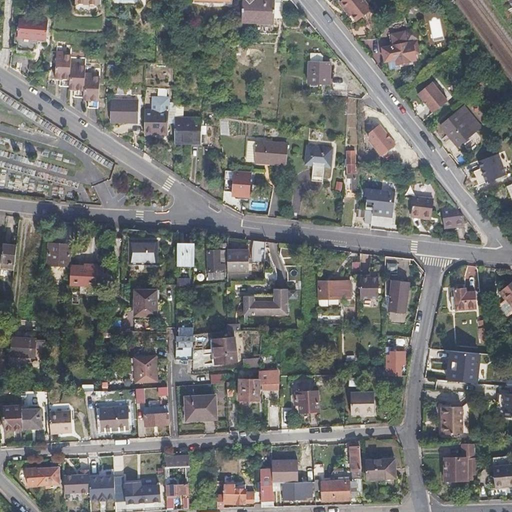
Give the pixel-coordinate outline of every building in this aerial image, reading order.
[(273,25),(275,0),(269,0),(242,0),(241,23),(273,25)] [(372,9),(364,0),(341,0),(351,13),(357,20),(372,9)] [(38,49),(41,18),(20,18),(19,50),(32,50),(33,47),(38,49)] [(48,38),(49,19),(41,18),(38,49),(40,49),(40,38),(48,38)] [(390,67),(398,64),(415,59),(414,53),(418,51),(415,40),(405,43),(402,32),(389,36),(392,46),(381,50),(384,63),(389,61),(390,67)] [(68,87),(70,63),(71,55),(64,55),(64,53),(56,52),(55,79),(60,79),(60,86),(68,87)] [(311,54),(310,63),(309,63),(308,85),(329,86),(330,64),(323,64),(323,59),(320,55),(311,54)] [(28,72),(31,56),(12,55),(12,65),(24,66),(23,72),(28,72)] [(82,98),(84,74),(84,67),(78,67),(78,64),(70,63),(68,87),(68,90),(73,90),(72,97),(82,98)] [(95,108),(98,77),(92,77),(92,74),(84,74),(82,98),(82,100),(86,101),(86,108),(95,108)] [(448,100),(433,81),(418,95),(433,113),(448,100)] [(143,135),(155,136),(165,136),(167,136),(169,99),(156,99),(152,99),(151,112),(144,111),(143,128),(143,135)] [(136,124),(137,102),(130,102),(121,100),(120,123),(136,124)] [(183,121),(184,106),(176,105),(175,120),(174,146),(201,147),(202,126),(202,122),(183,121)] [(482,128),(470,113),(466,108),(442,127),(458,148),(482,128)] [(379,153),(393,141),(377,122),(367,130),(366,137),(379,153)] [(212,147),(213,127),(202,126),(201,147),(212,147)] [(287,145),(259,142),(249,141),(247,161),(257,162),(257,164),(285,165),(287,145)] [(330,167),(332,148),(307,146),(305,165),(330,167)] [(354,171),(355,151),(348,151),(347,157),(345,156),(344,166),(347,167),(347,178),(354,178),(354,182),(357,182),(358,170),(354,171)] [(505,174),(498,153),(482,159),(478,161),(481,168),(482,168),(484,173),(483,174),(486,181),(505,174)] [(225,190),(229,189),(239,190),(240,173),(226,171),(225,190)] [(393,209),(394,190),(367,187),(364,206),(372,207),(372,213),(392,216),(393,209)] [(411,194),(410,208),(410,212),(430,214),(431,207),(431,196),(411,194)] [(365,210),(366,208),(357,207),(357,215),(365,215),(365,210)] [(464,216),(458,208),(442,207),(444,224),(464,223),(464,216)] [(58,243),(49,243),(48,264),(69,264),(69,244),(71,244),(72,223),(61,222),(58,243)] [(261,260),(262,242),(248,240),(248,260),(261,260)] [(155,266),(157,243),(130,241),(128,265),(155,266)] [(14,269),(17,245),(3,244),(1,267),(14,269)] [(191,268),(191,246),(174,246),(174,268),(191,268)] [(221,280),(220,265),(221,264),(221,252),(204,253),(205,280),(221,280)] [(246,274),(245,252),(224,252),(224,274),(246,274)] [(97,277),(98,258),(92,257),(71,256),(70,275),(97,277)] [(398,275),(398,258),(381,256),(381,274),(398,275)] [(356,275),(356,263),(348,263),(348,275),(356,275)] [(375,300),(375,278),(366,277),(366,275),(356,275),(357,300),(375,300)] [(176,286),(190,286),(190,278),(176,278),(176,286)] [(511,311),(511,279),(496,293),(502,300),(496,304),(496,308),(504,318),(511,311)] [(402,314),(405,282),(381,280),(382,295),(387,296),(387,312),(402,314)] [(328,305),(328,298),(338,298),(338,281),(315,281),(315,298),(315,306),(328,305)] [(346,298),(346,281),(338,281),(338,298),(346,298)] [(474,308),(472,292),(463,292),(463,288),(452,288),(453,300),(449,300),(450,310),(474,308)] [(155,316),(155,290),(133,290),(132,315),(155,316)] [(284,316),(284,290),(282,290),(270,290),(270,303),(260,303),(260,317),(284,316)] [(260,317),(260,303),(250,304),(250,299),(239,299),(240,317),(260,317)] [(177,327),(192,327),(192,317),(177,317),(177,327)] [(178,338),(192,338),(192,337),(192,329),(177,329),(177,337),(175,337),(175,343),(178,343),(178,338)] [(35,358),(36,339),(14,338),(13,356),(35,358)] [(192,362),(192,338),(178,338),(178,343),(178,351),(183,351),(183,362),(192,362)] [(236,364),(234,340),(213,342),(215,366),(236,364)] [(399,376),(398,351),(387,351),(387,347),(383,347),(383,376),(399,376)] [(477,383),(480,353),(449,349),(445,380),(477,383)] [(256,365),(255,357),(240,359),(241,367),(256,365)] [(156,383),(156,358),(135,358),(135,383),(156,383)] [(274,391),(274,372),(256,371),(256,390),(274,391)] [(227,384),(226,375),(211,377),(212,386),(227,384)] [(253,400),(254,380),(235,380),(235,400),(253,400)] [(168,397),(168,388),(159,389),(159,397),(168,397)] [(144,402),(144,389),(136,389),(136,403),(144,402)] [(323,411),(322,390),(298,392),(298,401),(303,401),(304,412),(323,411)] [(511,417),(511,393),(504,393),(497,392),(497,403),(505,403),(504,417),(511,417)] [(373,414),(372,393),(349,394),(349,415),(373,414)] [(216,420),(215,396),(186,398),(187,421),(216,420)] [(23,427),(22,409),(22,405),(3,406),(4,429),(23,428),(23,427)] [(169,426),(168,407),(144,408),(144,426),(169,426)] [(42,427),(41,408),(22,409),(23,427),(42,427)] [(127,430),(126,408),(97,410),(98,432),(127,430)] [(463,436),(461,408),(439,408),(439,418),(442,418),(443,436),(463,436)] [(73,432),(72,410),(50,411),(51,433),(73,432)] [(477,480),(475,457),(474,445),(460,445),(461,458),(444,458),(444,480),(477,480)] [(312,471),(312,454),(304,455),(304,471),(312,471)] [(363,500),(359,455),(350,455),(351,478),(353,478),(353,481),(355,500),(363,500)] [(185,494),(184,467),(188,467),(188,456),(163,457),(164,468),(168,468),(168,479),(177,479),(178,484),(165,485),(165,495),(185,494)] [(511,486),(511,464),(509,465),(509,457),(492,458),(493,467),(491,467),(494,489),(511,486)] [(395,483),(394,464),(366,466),(368,484),(395,483)] [(59,484),(58,466),(27,468),(27,485),(59,484)] [(272,506),(271,484),(270,473),(270,470),(259,470),(260,506),(272,506)] [(353,481),(348,481),(348,477),(336,477),(336,482),(321,482),(321,501),(349,500),(355,500),(353,481)] [(115,504),(125,503),(160,501),(159,484),(141,485),(140,482),(124,482),(124,479),(113,480),(114,490),(115,504)] [(253,504),(253,491),(243,491),(243,483),(221,484),(221,495),(215,496),(216,510),(222,509),(222,505),(253,504)] [(309,499),(308,485),(281,486),(281,501),(303,501),(303,499),(309,499)] [(115,511),(115,504),(114,490),(105,490),(105,494),(101,494),(86,494),(86,490),(72,491),(73,504),(90,504),(90,509),(102,508),(102,506),(106,506),(106,511),(115,511)]
